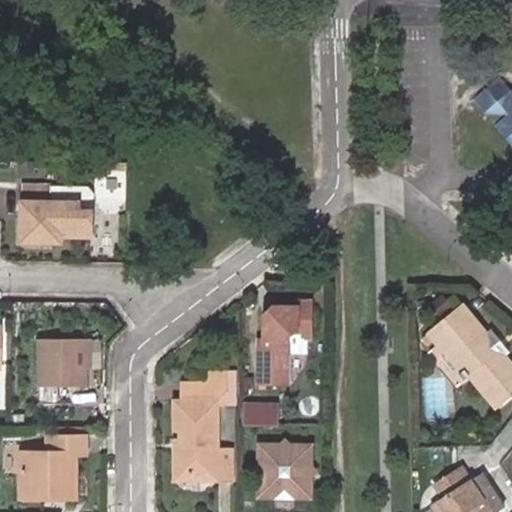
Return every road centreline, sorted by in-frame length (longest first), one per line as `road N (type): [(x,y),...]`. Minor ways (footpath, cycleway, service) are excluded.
road 1 (residential): [(133,511),(134,350),(198,301)]
road 2 (residential): [(436,218),(437,0)]
road 3 (residential): [(198,301),(112,278),(0,273)]
road 4 (residential): [(341,187),(341,0)]
road 5 (residential): [(198,301),(341,187)]
